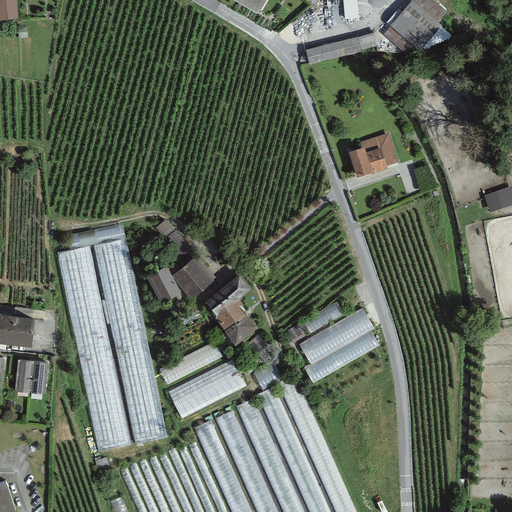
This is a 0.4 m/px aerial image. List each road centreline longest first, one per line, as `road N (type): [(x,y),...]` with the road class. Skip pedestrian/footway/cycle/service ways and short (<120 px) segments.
road 1 (unclassified): [(202,0),(271,41),(296,73),(397,355),(409,511)]
road 2 (track): [(78,228),(52,216),(44,146),(0,145)]
